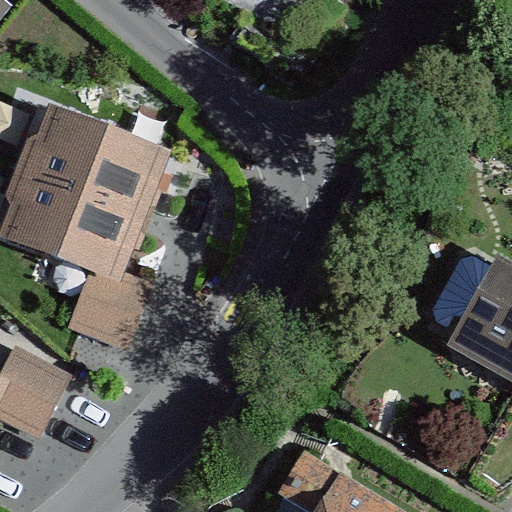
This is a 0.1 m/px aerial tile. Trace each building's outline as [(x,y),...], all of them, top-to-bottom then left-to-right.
[(260,0),(289,23),(308,0),(260,0)] [(158,165),(30,122),(0,211),(0,264),(77,290),(61,338),(129,361),(152,289),(120,279),(158,165)] [(511,277),(481,262),(428,372),(511,412),(511,277)] [(0,362),(0,425),(41,446),(73,382),(6,349),(0,362)] [(280,496),(305,511),(400,511),(306,454),(280,496)]
